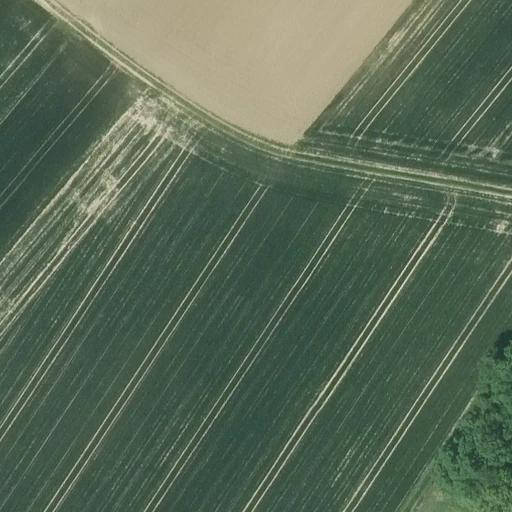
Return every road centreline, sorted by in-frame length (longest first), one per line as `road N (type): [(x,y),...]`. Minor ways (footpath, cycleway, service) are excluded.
road 1 (track): [(41,0),(188,107),(294,155)]
road 2 (track): [(511,188),(294,155)]
road 3 (track): [(408,511),(493,387)]
